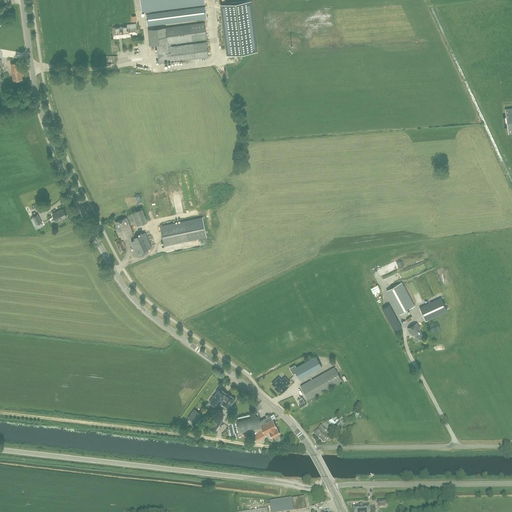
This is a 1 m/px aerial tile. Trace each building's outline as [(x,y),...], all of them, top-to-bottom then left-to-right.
[(203,4),(202,0),(141,0),(143,12),(203,4)] [(220,5),(227,55),(257,51),(250,1),(220,5)] [(149,25),(205,18),(203,7),(147,14),(149,25)] [(171,47),(170,44),(207,39),(204,23),(147,30),(149,45),(156,44),(159,64),(208,57),(206,42),(171,47)] [(122,37),(130,36),(130,34),(137,33),(136,24),(127,25),(128,27),(113,28),(114,38),(115,38),(115,37),(121,36),(122,37)] [(20,31),(12,31),(13,38),(9,38),(9,50),(20,50),(20,31)] [(14,81),(23,80),(20,62),(12,63),(14,81)] [(56,222),(67,217),(63,209),(52,214),(56,222)] [(137,226),(148,222),(142,209),(132,213),(137,226)] [(42,223),(38,214),(32,217),(36,225),(37,225),(41,223),(42,223)] [(122,239),(133,235),(129,224),(126,217),(115,222),(118,230),(122,239)] [(207,238),(202,217),(160,226),(164,247),(207,238)] [(138,257),(148,253),(147,249),(151,247),(145,233),(137,236),(138,238),(134,240),(132,242),(138,257)] [(122,241),(121,239),(115,242),(120,254),(126,252),(124,248),(126,248),(123,241),(122,241)] [(390,266),(393,271),(403,265),(401,266),(399,262),(390,266)] [(394,276),(384,280),(387,285),(396,282),(394,276)] [(428,301),(433,299),(425,281),(420,284),(428,301)] [(399,314),(414,306),(402,282),(387,291),(399,314)] [(423,302),(416,285),(410,287),(413,293),(414,293),(418,304),(423,302)] [(426,321),(447,311),(441,298),(420,308),(426,321)] [(395,332),(401,328),(389,305),(382,309),(395,332)] [(431,333),(441,330),(438,322),(429,325),(431,333)] [(423,337),(419,329),(420,329),(417,323),(407,329),(410,334),(411,334),(415,341),(423,337)] [(300,380),(322,367),(316,356),(294,369),(300,380)] [(308,400),(342,381),(335,367),(301,386),(308,400)] [(271,384),(275,388),(274,388),(278,393),(279,392),(281,394),(288,386),(291,383),(285,377),(282,380),(279,377),(271,384)] [(217,392),(210,402),(215,406),(216,407),(216,406),(218,408),(219,408),(220,406),(220,405),(228,394),(220,388),(219,389),(218,389),(216,392),(217,392)] [(228,393),(228,394),(220,405),(220,406),(226,410),(228,407),(229,408),(235,399),(228,393)] [(194,409),(188,418),(189,419),(197,424),(203,415),(198,412),(195,410),(194,409)] [(267,422),(272,419),(271,416),(269,417),(268,415),(267,415),(266,415),(266,416),(266,418),(260,421),(259,416),(236,422),(239,433),(262,427),(261,427),(268,424),(267,422)] [(217,416),(212,423),(217,426),(222,420),(217,416)] [(329,421),(327,421),(331,426),(332,425),(333,426),(339,421),(337,417),(329,421)] [(261,427),(262,427),(263,429),(253,434),(256,440),(266,435),(264,432),(268,430),(272,438),(280,434),(277,428),(277,429),(276,427),(272,419),(267,422),(268,424),(261,427)] [(319,438),(324,432),(327,430),(322,425),(320,427),(314,433),(319,438)] [(319,438),(323,443),(329,437),(324,432),(319,438)] [(271,511),(288,511),(306,509),(304,497),(270,502),(271,511)]
